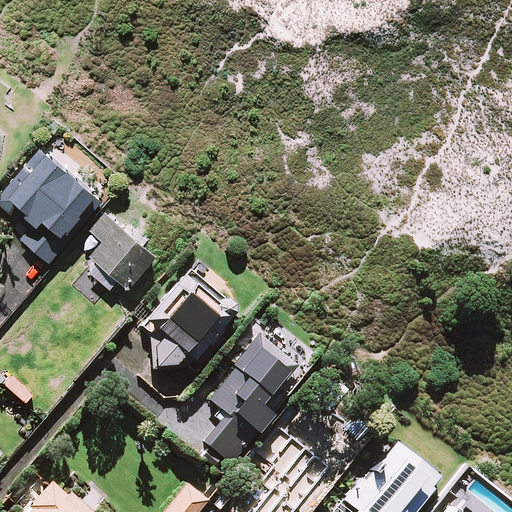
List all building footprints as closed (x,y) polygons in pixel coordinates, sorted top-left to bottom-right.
[(0,196),(0,198),(12,209),(20,199),(30,208),(27,212),(37,221),(31,230),(25,237),(51,260),(106,198),(46,145),(0,196)] [(89,255),(80,266),(104,286),(85,308),(114,333),(175,261),(156,245),(159,242),(132,219),(129,223),(112,208),(80,246),(89,255)] [(138,375),(164,397),(176,397),(191,380),(179,369),(191,355),(195,358),(234,312),(188,272),(147,318),(165,333),(153,346),(159,351),(138,375)] [(55,299),(38,319),(86,359),(103,339),(98,334),(102,330),(66,300),(62,304),(55,299)] [(264,402),(299,360),(262,329),(233,363),(236,366),(209,398),(226,413),(203,440),(228,461),(272,408),(264,402)] [(0,358),(0,377),(27,401),(52,373),(15,341),(0,358)] [(241,511),(309,511),(345,469),(307,437),(317,426),(298,410),(259,457),(276,471),(241,511)] [(414,511),(443,476),(396,440),(366,480),(361,476),(342,501),(333,511),(414,511)] [(92,511),(53,480),(27,511),(92,511)] [(198,511),(208,499),(187,483),(164,511),(198,511)] [(486,511),(461,492),(445,511),(486,511)]
